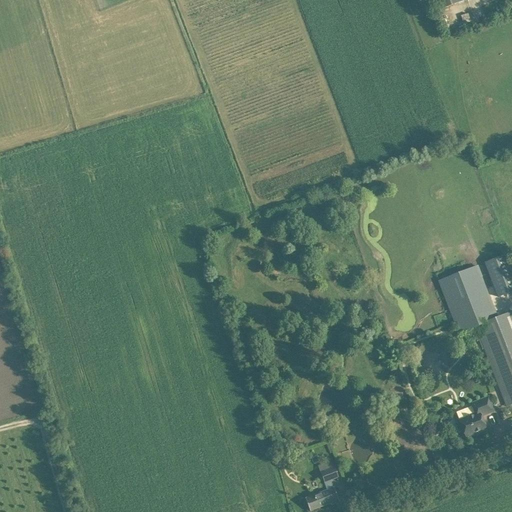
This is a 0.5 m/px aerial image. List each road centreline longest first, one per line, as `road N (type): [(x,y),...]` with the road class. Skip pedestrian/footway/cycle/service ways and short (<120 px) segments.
road 1 (unclassified): [(366,511),(511,456)]
road 2 (track): [(0,429),(40,424),(66,511)]
